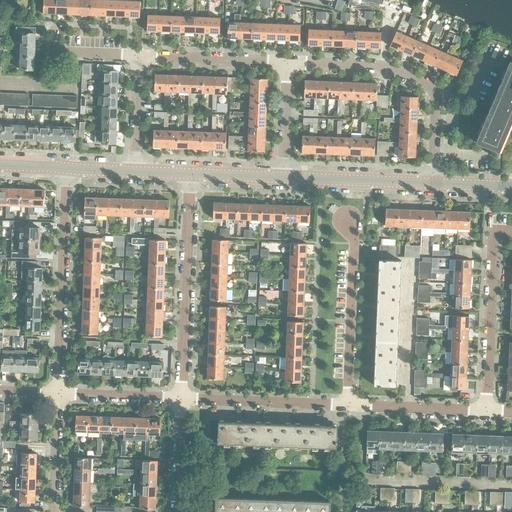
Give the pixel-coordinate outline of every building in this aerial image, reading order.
[(43,0),(43,13),(56,14),(56,0),(43,0)] [(56,0),(56,14),(68,14),(68,0),(56,0)] [(68,0),(68,14),(80,15),(80,0),(68,0)] [(80,0),(80,15),(91,15),(92,0),(80,0)] [(92,0),(91,15),(103,16),(104,0),(92,0)] [(104,0),(103,16),(115,16),(116,0),(104,0)] [(116,0),(115,16),(128,17),(128,0),(116,0)] [(129,0),(128,0),(128,17),(140,17),(141,1),(129,0)] [(404,10),(416,14),(419,7),(417,6),(416,6),(408,3),(406,8),(405,8),(404,10)] [(393,12),(400,15),(402,9),(396,6),(393,12)] [(159,31),(160,14),(148,14),(147,31),(159,31)] [(159,31),(171,32),(172,15),(160,14),(159,31)] [(240,39),(240,22),(241,14),(235,14),(234,22),(229,21),(228,21),(227,38),(240,39)] [(171,32),(183,32),(184,15),(172,15),(171,32)] [(183,32),(195,33),(196,16),(184,15),(183,32)] [(195,33),(207,33),(208,16),(196,16),(195,33)] [(208,16),(207,33),(220,34),(220,17),(208,16)] [(240,39),(252,39),(252,22),(240,22),(240,39)] [(252,39),(264,40),(265,23),(252,22),(252,39)] [(264,40),(276,40),(277,23),(265,23),(264,40)] [(276,40),(288,41),(289,24),(277,23),(276,40)] [(289,24),(288,41),(300,41),(301,24),(289,24)] [(21,34),(20,45),(35,45),(35,27),(16,26),(15,34),(21,34)] [(320,46),(321,29),(309,29),(308,45),(320,46)] [(320,46),(332,46),(333,30),(321,29),(320,46)] [(332,46),(344,47),(345,30),(333,30),(332,46)] [(344,47),(356,47),(357,31),(345,30),(344,47)] [(356,47),(368,48),(369,31),(357,31),(356,47)] [(381,32),(369,31),(368,48),(380,48),(381,32)] [(390,46),(401,51),(408,35),(397,31),(390,46)] [(401,51),(412,56),(419,40),(408,35),(401,51)] [(412,56),(423,61),(430,45),(419,40),(412,56)] [(485,40),(481,50),(486,52),(490,42),(485,40)] [(20,57),(34,58),(35,45),(20,45),(20,57)] [(423,61),(434,65),(441,50),(430,45),(423,61)] [(434,65),(445,70),(452,55),(441,50),(434,65)] [(464,60),(452,55),(445,70),(457,75),(464,60)] [(34,58),(20,57),(19,69),(34,70),(34,58)] [(486,119),(476,142),(496,151),(499,152),(509,129),(511,120),(511,62),(510,61),(505,73),(486,119)] [(103,83),(117,83),(118,71),(113,71),(113,65),(97,65),(97,71),(103,71),(103,83)] [(82,74),(81,82),(87,82),(101,82),(101,79),(87,79),(87,75),(82,74)] [(155,91),(164,92),(166,92),(167,75),(155,74),(155,91)] [(178,92),(179,75),(167,75),(166,92),(169,92),(178,92)] [(190,93),(191,76),(179,75),(178,92),(188,93),(190,93)] [(202,93),(203,76),(191,76),(190,93),(193,93),(202,93)] [(214,94),(215,77),(203,76),(202,93),(212,94),(214,94)] [(214,94),(217,94),(227,94),(227,92),(228,77),(215,77),(214,94)] [(250,91),(267,91),(268,79),(251,78),(250,88),(250,91)] [(316,98),(317,81),(305,80),(304,97),(314,98),(316,98)] [(318,98),(328,98),(329,81),(317,81),(316,98),(318,98)] [(338,99),(340,99),(341,82),(329,81),(328,98),(338,99)] [(342,99),(352,99),(353,82),(341,82),(340,99),(342,99)] [(362,100),(364,100),(365,83),(353,82),(352,99),(362,100)] [(102,95),(117,95),(117,83),(103,83),(102,95)] [(364,100),(366,100),(377,101),(377,95),(377,83),(365,83),(364,100)] [(250,103),(267,103),(267,91),(250,91),(250,93),(250,103)] [(102,107),(117,107),(117,95),(102,95),(102,107)] [(401,108),(418,109),(418,96),(401,96),(401,108)] [(168,100),(164,100),(164,104),(154,104),(154,109),(168,110),(168,104),(168,100)] [(249,115),(266,115),(267,103),(250,103),(249,113),(249,115)] [(318,116),(318,106),(314,106),(314,110),(303,109),(303,115),(318,116)] [(102,119),(116,119),(117,107),(102,107),(102,119)] [(400,120),(417,121),(418,109),(401,108),(400,118),(400,120)] [(164,123),(168,123),(168,118),(168,112),(154,112),(154,117),(164,118),(164,123)] [(249,127),(266,127),(266,115),(249,115),(249,117),(249,127)] [(313,128),(317,129),(317,118),(303,118),(303,123),(313,124),(313,128)] [(101,131),(116,131),(116,119),(102,119),(101,131)] [(399,132),(417,133),(417,121),(400,120),(400,123),(399,132)] [(3,124),(3,139),(14,139),(15,125),(3,124)] [(14,139),(27,140),(27,125),(15,125),(14,139)] [(27,140),(39,140),(39,126),(27,125),(27,140)] [(39,140),(51,141),(51,126),(39,126),(39,140)] [(51,141),(63,141),(63,127),(51,126),(51,141)] [(75,128),(63,127),(63,141),(75,142),(75,128)] [(248,138),(266,139),(266,127),(249,127),(248,137),(248,138)] [(153,147),(165,147),(166,130),(164,130),(153,130),(153,147)] [(177,131),(168,130),(166,130),(165,147),(177,148),(177,131)] [(116,131),(101,131),(95,131),(94,143),(101,143),(116,144),(116,131)] [(189,148),(189,131),(188,131),(177,131),(177,148),(189,148)] [(201,132),(192,131),(189,131),(189,148),(201,149),(201,132)] [(201,149),(213,149),(213,132),(212,132),(201,132),(201,149)] [(213,132),(213,149),(225,150),(226,133),(216,132),(213,132)] [(399,144),(416,145),(417,133),(399,132),(399,142),(399,144)] [(302,152),(314,153),(315,136),(313,136),(302,136),(302,148),(302,152)] [(327,137),(317,136),(315,136),(314,153),(326,153),(327,137)] [(326,153),(338,154),(339,137),(337,137),(327,137),(326,153)] [(351,138),(341,137),(339,137),(338,154),(350,154),(351,138)] [(248,138),(248,141),(248,151),(265,151),(266,139),(248,138)] [(350,154),(362,155),(363,138),(361,138),(351,138),(350,154)] [(363,138),(362,155),(374,155),(375,138),(365,138),(363,138)] [(399,144),(399,147),(398,156),(415,157),(416,145),(399,144)] [(6,214),(10,214),(10,206),(8,206),(9,188),(0,188),(0,205),(6,205),(6,214)] [(9,188),(8,206),(10,206),(21,206),(21,189),(9,188)] [(34,215),(34,212),(34,206),(32,206),(33,189),(21,189),(21,206),(30,206),(30,215),(34,215)] [(34,206),(34,212),(44,212),(44,207),(45,207),(45,190),(33,189),(32,206),(34,206)] [(97,215),(97,198),(85,198),(84,215),(97,215)] [(97,215),(106,215),(109,215),(109,199),(97,198),(97,215)] [(115,216),(121,216),(121,199),(109,199),(109,215),(106,215),(106,223),(110,224),(110,222),(114,222),(115,216)] [(121,216),(130,216),(133,216),(133,199),(121,199),(121,216)] [(133,216),(137,216),(145,217),(145,200),(133,199),(133,216)] [(145,217),(154,217),(157,217),(157,200),(145,200),(145,217)] [(157,217),(158,217),(169,218),(170,201),(157,200),(157,217)] [(225,220),(226,203),(213,202),(213,219),(225,220)] [(225,220),(237,220),(238,203),(226,203),(225,220)] [(237,220),(249,221),(250,204),(238,203),(237,220)] [(249,221),(261,221),(262,204),(250,204),(249,221)] [(261,221),(273,221),(274,205),(262,204),(261,221)] [(285,222),(286,205),(274,205),(273,221),(285,222)] [(285,222),(297,222),(298,206),(286,205),(285,222)] [(298,206),(297,222),(309,223),(310,206),(298,206)] [(385,226),(397,226),(398,209),(385,209),(385,226)] [(397,226),(409,227),(410,210),(398,209),(397,226)] [(409,227),(421,227),(422,210),(410,210),(409,227)] [(421,227),(433,228),(434,211),(422,210),(421,227)] [(433,228),(445,228),(446,211),(434,211),(433,228)] [(445,228),(457,229),(457,212),(446,211),(445,228)] [(457,212),(457,229),(469,229),(470,212),(457,212)] [(12,240),(42,241),(42,233),(40,233),(40,228),(28,228),(28,226),(21,225),(21,221),(10,220),(9,227),(13,227),(12,240)] [(158,228),(158,225),(154,225),(154,234),(166,234),(166,228),(158,228)] [(116,246),(116,251),(124,251),(125,237),(113,236),(113,246),(116,246)] [(85,250),(101,250),(101,238),(85,237),(85,250)] [(228,253),(228,252),(228,240),(212,239),(211,252),(228,253)] [(41,249),(42,241),(12,240),(11,258),(36,259),(36,253),(39,253),(39,249),(41,249)] [(149,252),(165,253),(166,240),(149,240),(149,252)] [(306,256),(306,244),(290,243),(289,255),(306,256)] [(404,257),(409,257),(410,245),(401,245),(400,249),(404,250),(404,257)] [(84,262),(100,262),(101,250),(85,250),(84,262)] [(148,264),(165,265),(165,253),(149,252),(148,264)] [(211,264),(227,265),(228,253),(211,252),(211,264)] [(289,267),(305,268),(306,256),(289,255),(289,267)] [(455,259),(454,271),(470,272),(471,260),(455,259)] [(378,275),(400,276),(401,261),(379,260),(378,275)] [(21,280),(27,280),(41,280),(42,268),(36,268),(36,261),(21,261),(21,280)] [(84,274),(100,274),(100,262),(84,262),(84,274)] [(148,276),(164,277),(165,265),(148,264),(148,276)] [(210,276),(227,276),(227,265),(211,264),(210,276)] [(288,279),(305,280),(305,268),(289,267),(288,279)] [(454,283),(470,284),(470,272),(454,271),(454,283)] [(83,286),(99,286),(100,274),(84,274),(83,286)] [(377,291),(399,292),(400,276),(378,275),(377,291)] [(147,288),(164,288),(164,277),(148,276),(147,288)] [(210,288),(226,288),(227,276),(210,276),(210,288)] [(288,291),(304,292),(305,280),(288,279),(288,291)] [(41,293),(41,280),(27,280),(26,292),(41,293)] [(453,296),(469,296),(470,284),(454,283),(453,296)] [(82,297),(99,298),(99,286),(83,286),(82,297)] [(147,300),(163,300),(164,288),(147,288),(147,300)] [(226,288),(210,288),(210,300),(226,301),(226,288)] [(287,303),(304,304),(304,292),(288,291),(287,303)] [(377,307),(399,308),(399,292),(377,291),(377,307)] [(26,305),(40,306),(41,293),(26,292),(26,305)] [(469,296),(453,296),(453,308),(469,308),(469,296)] [(82,309),(98,310),(99,298),(82,297),(82,309)] [(146,312),(163,312),(163,300),(147,300),(146,312)] [(287,316),(303,316),(304,304),(287,303),(287,316)] [(25,318),(40,318),(40,306),(26,305),(25,318)] [(209,318),(226,319),(226,307),(209,306),(209,318)] [(376,323),(398,324),(399,308),(377,307),(376,323)] [(81,321),(98,322),(98,310),(82,309),(81,321)] [(146,324),(162,324),(163,312),(146,312),(146,324)] [(452,328),(468,329),(468,317),(452,316),(452,328)] [(40,318),(25,318),(25,330),(39,330),(40,318)] [(208,330),(225,331),(226,319),(209,318),(208,330)] [(98,322),(81,321),(81,334),(97,334),(98,322)] [(286,334),(303,334),(303,322),(287,321),(286,334)] [(375,338),(397,339),(398,324),(376,323),(375,338)] [(162,324),(146,324),(145,336),(162,337),(162,324)] [(451,340),(467,341),(468,329),(452,328),(451,340)] [(208,342),(225,343),(225,331),(208,330),(208,342)] [(286,346),(302,346),(303,334),(286,334),(286,346)] [(375,354),(397,355),(397,339),(375,338),(375,354)] [(451,352),(467,353),(467,341),(451,340),(451,352)] [(207,354),(224,355),(225,343),(208,342),(207,354)] [(285,358),(302,358),(302,346),(286,346),(285,358)] [(14,371),(15,357),(9,357),(9,351),(2,351),(1,356),(2,356),(1,371),(14,371)] [(450,364),(466,365),(467,353),(451,352),(450,364)] [(207,366),(223,367),(224,355),(207,354),(207,366)] [(374,370),(396,371),(397,355),(375,354),(374,370)] [(115,360),(115,357),(110,357),(109,356),(105,355),(103,357),(102,360),(102,374),(114,375),(115,360)] [(14,371),(26,372),(26,357),(15,357),(14,371)] [(39,358),(26,357),(26,372),(38,372),(39,358)] [(285,370),(301,370),(302,358),(285,358),(285,370)] [(77,373),(90,374),(90,359),(77,359),(77,373)] [(90,359),(90,374),(102,374),(102,360),(90,359)] [(126,375),(127,361),(115,360),(114,375),(126,375)] [(126,375),(138,375),(139,361),(127,361),(126,375)] [(138,375),(150,376),(151,361),(139,361),(138,375)] [(151,361),(150,376),(162,376),(163,362),(151,361)] [(450,376),(465,377),(466,365),(450,364),(450,376)] [(223,367),(207,366),(206,379),(223,379),(223,367)] [(284,382),(301,383),(301,370),(285,370),(284,382)] [(395,387),(396,371),(374,370),(373,386),(395,387)] [(449,388),(465,389),(465,377),(450,376),(449,388)] [(21,427),(38,427),(38,414),(21,414),(21,421),(10,421),(10,413),(4,413),(4,426),(10,426),(21,427)] [(76,431),(88,432),(89,416),(77,416),(76,431)] [(88,432),(100,432),(100,417),(89,416),(88,432)] [(100,432),(112,433),(113,417),(100,417),(100,432)] [(112,433),(124,433),(124,418),(113,417),(112,433)] [(124,433),(135,434),(136,418),(124,418),(124,433)] [(135,434),(148,434),(149,419),(136,418),(135,434)] [(149,419),(148,434),(160,435),(161,419),(149,419)] [(218,443),(248,444),(249,423),(219,422),(218,443)] [(278,445),(278,424),(249,423),(248,444),(278,445)] [(307,447),(308,425),(278,424),(278,445),(307,447)] [(338,426),(308,425),(307,447),(337,448),(338,426)] [(37,441),(38,427),(21,427),(20,440),(37,441)] [(379,449),(380,431),(367,431),(366,454),(379,454),(379,449)] [(379,449),(392,450),(393,432),(380,431),(379,449)] [(392,450),(404,450),(405,432),(393,432),(392,450)] [(404,450),(417,451),(418,433),(405,432),(404,450)] [(417,451),(429,451),(430,433),(418,433),(417,451)] [(443,434),(430,433),(429,451),(442,452),(443,434)] [(464,458),(464,453),(465,435),(452,434),(451,452),(457,452),(456,458),(464,458)] [(464,453),(476,453),(477,435),(465,435),(464,453)] [(476,453),(489,454),(490,436),(477,435),(476,453)] [(489,454),(501,454),(502,436),(490,436),(489,454)] [(501,454),(511,454),(511,436),(502,436),(501,454)] [(16,465),(36,466),(36,454),(21,453),(17,453),(16,465)] [(75,470),(91,470),(92,458),(75,457),(75,470)] [(142,460),(141,472),(158,473),(158,460),(142,460)] [(16,477),(36,478),(36,466),(16,465),(16,477)] [(74,482),(90,483),(91,470),(75,470),(74,482)] [(141,484),(157,485),(158,473),(141,472),(141,484)] [(20,489),(35,490),(36,478),(16,477),(15,489),(20,489)] [(90,494),(90,492),(90,483),(74,482),(74,494),(90,494)] [(140,496),(157,497),(157,485),(141,484),(133,484),(133,496),(140,496)] [(35,490),(20,489),(19,502),(35,502),(35,490)] [(497,505),(498,492),(490,492),(489,505),(497,505)] [(511,492),(498,492),(497,505),(504,506),(504,508),(511,508),(511,492)] [(90,494),(74,494),(73,506),(89,507),(90,494)] [(140,496),(140,508),(156,509),(157,497),(140,496)] [(373,511),(374,506),(363,506),(363,497),(355,496),(354,511),(373,511)] [(244,511),(245,498),(216,497),(215,511),(244,511)] [(273,511),(274,500),(245,498),(244,511),(273,511)] [(301,511),(302,501),(274,500),(273,511),(301,511)] [(330,511),(331,502),(302,501),(301,511),(330,511)]
